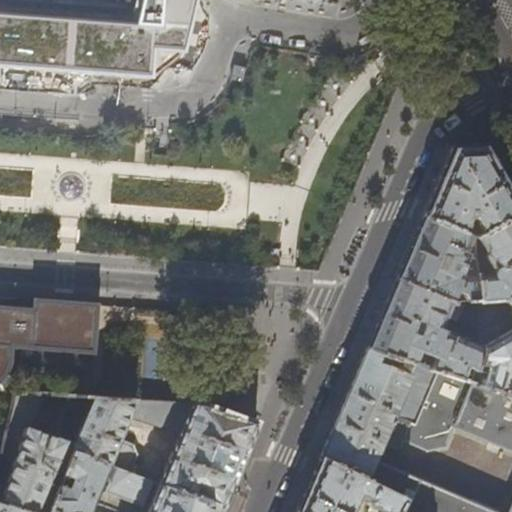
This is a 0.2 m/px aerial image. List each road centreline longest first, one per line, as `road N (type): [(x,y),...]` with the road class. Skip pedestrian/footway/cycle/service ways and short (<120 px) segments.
road 1 (residential): [(346,300),(0,273)]
road 2 (residential): [(499,77),(421,133),(346,300)]
road 3 (residential): [(346,300),(254,511)]
